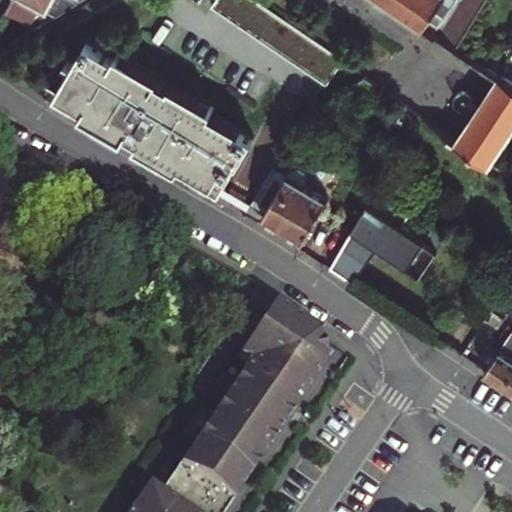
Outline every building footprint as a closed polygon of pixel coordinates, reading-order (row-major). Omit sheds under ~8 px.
[(8,0),(4,8),(29,22),(39,5),(55,14),(78,1),(77,0),(8,0)] [(345,57),(261,0),(215,0),(213,4),(329,82),(345,57)] [(382,0),(453,49),(483,0),(382,0)] [(182,164),(223,186),(250,200),(252,197),(225,182),(237,159),(235,157),(239,150),(243,152),(255,130),(212,106),(214,103),(171,79),(169,83),(158,77),(160,73),(117,50),(115,54),(87,39),(58,91),(87,107),(84,112),(127,135),(130,130),(141,137),(139,142),(167,157),(168,157),(181,164),(182,164)] [(511,88),(496,78),(453,142),(486,164),(511,125),(511,88)] [(250,200),(247,204),(302,237),(327,197),(302,182),(306,176),(304,170),(295,164),(290,166),(286,172),(273,165),(272,166),(252,197),(250,200)] [(407,208),(376,187),(326,267),(349,282),(374,245),(416,273),(433,248),(397,224),(407,208)] [(503,287),(510,278),(487,262),(480,272),(503,287)] [(511,293),(511,279),(510,278),(503,287),(511,293)] [(263,310),(248,333),(312,375),(311,362),(308,340),(263,310)] [(484,373),(501,384),(511,367),(511,333),(509,331),(493,354),(484,368),(481,371),(484,373)] [(305,386),(312,375),(248,333),(229,360),(246,371),(157,503),(140,492),(127,511),(199,511),(204,505),(211,510),(214,511),(219,511),(229,498),(242,480),(251,466),(261,451),(270,437),(281,422),(292,405),(305,386)] [(484,368),(493,354),(488,351),(478,364),(484,368)] [(511,367),(501,384),(511,391),(511,367)]
